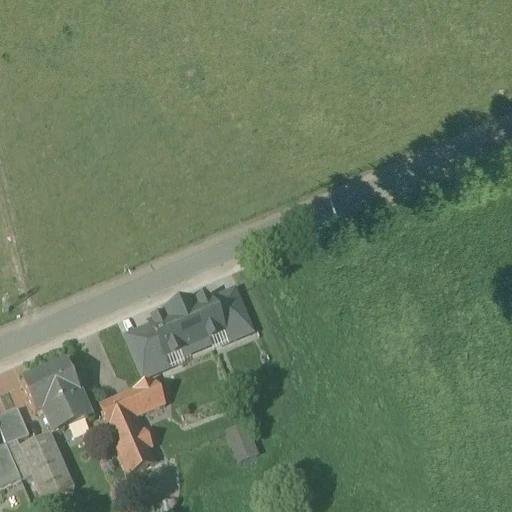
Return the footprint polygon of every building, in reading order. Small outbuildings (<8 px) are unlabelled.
[(120,337),(140,385),(252,338),(232,290),(120,337)] [(65,369),(21,389),(34,420),(42,416),(52,439),(64,435),(63,434),(87,424),(77,401),(78,400),(65,369)] [(123,400),(116,403),(126,426),(133,424),(164,410),(153,386),(123,400)] [(116,403),(98,411),(107,434),(108,435),(126,426),(116,403)] [(16,414),(0,421),(0,438),(5,450),(28,441),(16,414)] [(126,426),(108,435),(107,434),(106,435),(126,480),(152,469),(133,424),(126,426)] [(231,468),(255,460),(244,428),(220,435),(231,468)] [(49,440),(19,453),(43,507),(73,495),(49,440)] [(5,454),(0,456),(0,493),(20,485),(5,450),(4,450),(5,454)]
